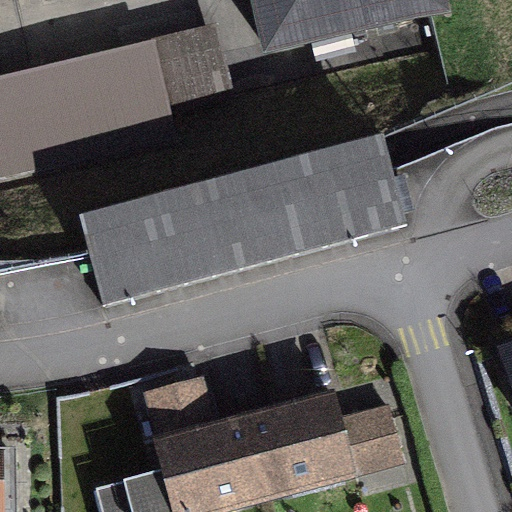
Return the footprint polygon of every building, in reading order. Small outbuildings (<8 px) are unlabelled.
[(0,0),(0,18),(77,0),(0,0)] [(459,0),(260,0),(277,71),(465,27),(459,0)] [(219,39),(0,90),(0,189),(182,147),(177,125),(236,111),(219,39)] [(394,149),(92,230),(101,265),(115,316),(417,236),(394,149)] [(10,281),(0,280),(0,342),(10,342),(10,281)] [(352,406),(259,431),(281,511),(311,511),(377,494),(373,480),(411,470),(397,419),(359,429),(352,406)] [(281,511),(259,431),(166,457),(174,486),(106,505),(108,511),(281,511)] [(6,441),(0,440),(0,511),(28,511),(28,471),(7,472),(6,441)]
